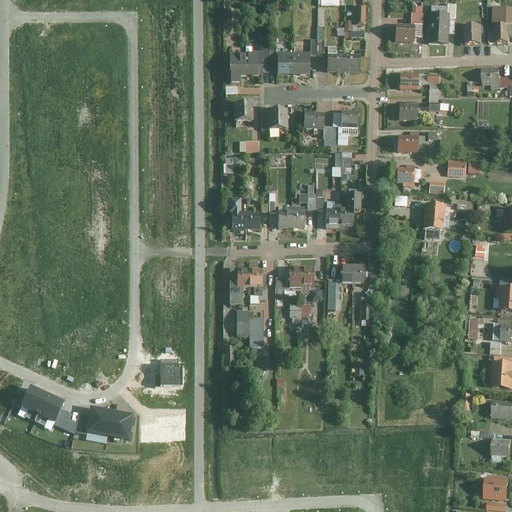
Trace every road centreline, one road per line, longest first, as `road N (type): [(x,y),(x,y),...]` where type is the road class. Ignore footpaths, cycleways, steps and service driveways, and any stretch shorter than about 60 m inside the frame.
road 1 (residential): [(1,18),(127,25),(136,253),(134,347),(124,382),(100,396),(71,395),(0,364)]
road 2 (residential): [(375,94),(370,247),(234,251)]
road 3 (residential): [(1,18),(0,194)]
road 4 (residential): [(130,510),(278,505)]
road 5 (residential): [(511,60),(376,63)]
